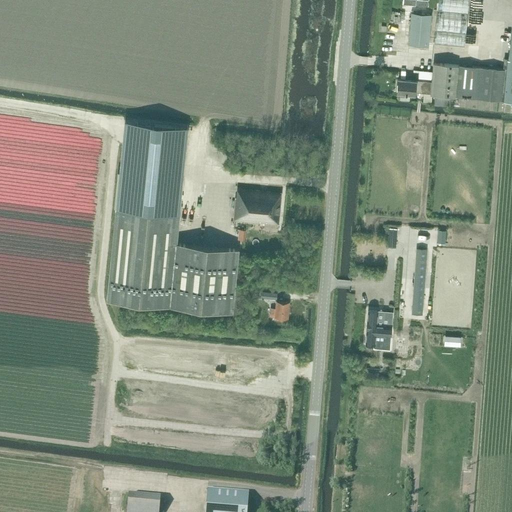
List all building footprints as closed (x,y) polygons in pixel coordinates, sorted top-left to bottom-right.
[(438,0),(434,43),(464,46),(468,0),(438,0)] [(429,46),(432,14),(411,12),(408,45),(429,46)] [(503,69),(508,69),(506,100),(511,101),(511,59),(504,59),(503,69)] [(431,81),(430,93),(435,94),(434,104),(450,106),(451,96),(506,101),(506,100),(508,69),(503,69),(433,62),(431,81)] [(398,79),(397,92),(416,94),(416,92),(430,93),(431,81),(423,81),(417,80),(417,81),(398,79)] [(282,193),(238,188),(236,197),(235,197),(233,220),(278,224),(282,193)] [(117,209),(107,297),(232,310),(239,250),(177,244),(180,215),(181,200),(160,198),(158,214),(117,209)] [(417,247),(412,312),(421,313),(427,247),(417,247)] [(395,278),(388,277),(386,305),(393,306),(395,278)] [(261,291),(261,298),(277,299),(277,293),(261,291)] [(270,307),(270,316),(288,318),(290,302),(276,300),(275,308),(270,307)] [(368,310),(366,344),(371,344),(371,345),(372,345),(372,344),(375,344),(375,334),(390,335),(391,326),(392,312),(377,311),(368,310)] [(461,336),(445,335),(444,344),(460,345),(461,336)] [(208,489),(206,511),(247,511),(249,493),(208,489)] [(129,494),(127,511),(159,511),(161,497),(129,494)]
